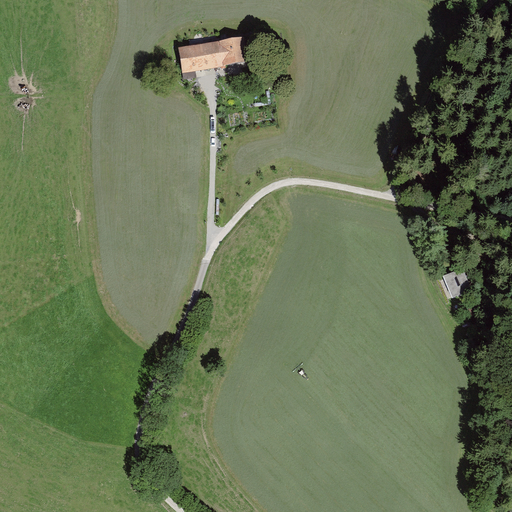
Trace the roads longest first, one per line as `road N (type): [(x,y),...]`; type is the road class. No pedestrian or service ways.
road 1 (track): [(511,222),(311,182),(258,196),(211,247),(146,413),(138,449),(143,473),(181,511)]
road 2 (track): [(493,0),(450,46),(401,153),(390,198)]
road 3 (track): [(208,79),(211,247)]
